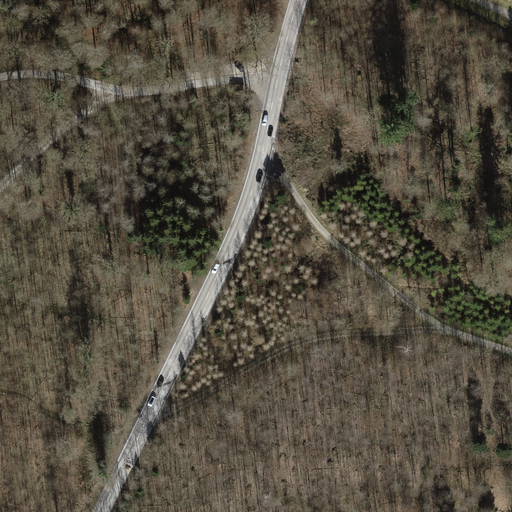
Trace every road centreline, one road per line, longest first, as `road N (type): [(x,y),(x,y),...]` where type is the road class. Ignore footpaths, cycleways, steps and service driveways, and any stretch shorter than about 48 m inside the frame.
road 1 (tertiary): [(101,511),(238,228),(298,0)]
road 2 (track): [(262,155),(326,235),(427,318),(511,351)]
road 3 (track): [(444,328),(302,341),(171,410),(150,412)]
road 4 (track): [(0,76),(56,75),(122,91),(277,79)]
road 5 (track): [(0,187),(55,133),(122,91)]
